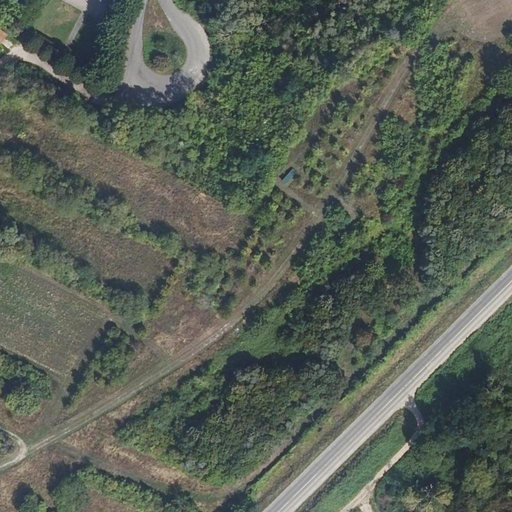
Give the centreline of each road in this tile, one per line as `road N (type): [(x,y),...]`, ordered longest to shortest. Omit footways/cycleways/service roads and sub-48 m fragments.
road 1 (motorway): [(0,499),(141,388),(334,202),(511,5)]
road 2 (motorway): [(468,0),(275,193),(68,374),(0,421)]
road 3 (track): [(409,56),(337,188),(239,316),(169,370),(23,452)]
road 4 (secondary): [(511,279),(276,511)]
road 5 (track): [(345,511),(420,429),(420,419),(394,395)]
road 6 (residential): [(102,105),(18,50),(0,67)]
